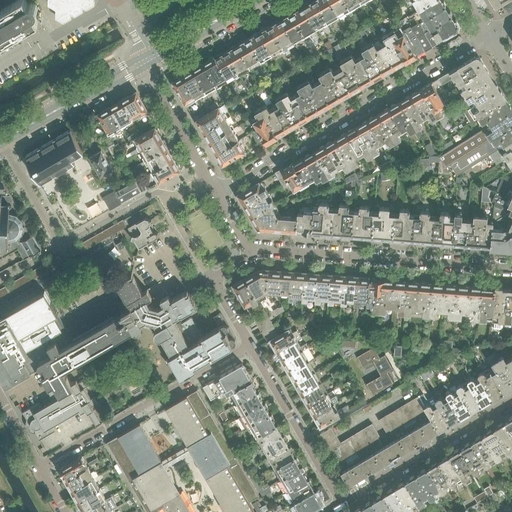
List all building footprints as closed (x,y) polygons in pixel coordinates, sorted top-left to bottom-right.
[(0,44),(29,27),(38,22),(34,15),(36,13),(37,11),(38,9),(37,7),(36,4),(35,3),(33,2),(30,2),(28,3),(25,0),(16,0),(0,9),(0,44)] [(328,25),(313,0),(309,3),(307,3),(304,5),(303,6),(302,7),(315,30),(323,26),(324,28),(328,25)] [(338,17),(328,0),(313,0),(328,25),(332,22),(331,21),(338,17)] [(353,15),(350,10),(343,0),(328,0),(338,17),(345,13),(349,17),(350,16),(354,23),(356,22),(353,15)] [(361,3),(358,0),(343,0),(350,10),(361,3)] [(417,24),(446,7),(445,5),(446,4),(444,1),(442,1),(441,0),(434,0),(417,10),(407,16),(410,20),(414,18),(417,24)] [(411,0),(417,10),(434,0),(411,0)] [(315,30),(302,7),(301,7),(300,7),(297,9),(296,10),(291,13),(306,38),(310,35),(309,34),(315,30)] [(430,30),(452,17),(451,15),(452,13),(451,11),(449,10),(448,11),(446,7),(417,24),(418,25),(419,24),(425,33),(430,30)] [(306,38),(291,13),(287,15),(285,16),(282,17),(281,19),(280,19),(294,42),(300,39),(302,40),(306,38)] [(456,28),(460,26),(456,20),(454,21),(452,17),(430,30),(425,33),(424,34),(432,47),(439,43),(437,40),(441,37),(442,39),(445,40),(457,33),(457,30),(456,28)] [(294,42),(280,19),(280,20),(278,20),(275,22),(274,23),(269,26),(284,51),(288,48),(287,46),(294,42)] [(432,47),(424,34),(423,32),(422,33),(418,25),(417,24),(411,28),(410,27),(403,31),(417,56),(432,47)] [(284,51),(269,26),(265,28),(263,29),(260,30),(259,31),(258,32),(272,55),(279,51),(280,53),(284,51)] [(417,56),(403,31),(402,32),(401,30),(396,33),(395,31),(389,34),(405,61),(406,62),(417,56)] [(272,55),(258,32),(258,33),(256,33),(253,34),(252,36),(247,39),(262,64),(266,61),(265,59),(272,55)] [(405,61),(389,34),(378,41),(381,44),(395,68),(395,67),(397,67),(400,66),(400,64),(405,61)] [(262,64),(247,39),(243,41),(241,41),(238,43),(238,44),(236,45),(250,68),(257,64),(258,66),(262,64)] [(384,73),(368,45),(368,46),(364,40),(359,44),(362,50),(361,50),(364,54),(359,57),(373,80),(373,79),(375,80),(378,78),(379,76),(384,73)] [(395,68),(381,44),(376,47),(373,43),(368,45),(384,73),(388,71),(390,71),(393,70),(394,68),(395,68)] [(250,68),(236,45),(234,45),(231,47),(230,48),(225,51),(240,76),(244,74),(243,72),(250,68)] [(336,51),(334,47),(327,50),(329,55),(336,51)] [(240,76),(225,51),(221,54),(219,54),(216,56),(216,57),(215,57),(228,81),(235,77),(236,79),(240,76)] [(373,80),(359,57),(354,60),(352,56),(346,59),(361,86),(367,83),(369,84),(372,82),(372,80),(373,80)] [(228,81),(215,57),(214,57),(211,57),(209,58),(208,61),(203,64),(217,87),(227,80),(228,81)] [(321,65),(316,57),(311,59),(316,68),(321,65)] [(459,85),(486,68),(485,66),(480,58),(475,57),(438,78),(443,85),(454,78),(459,85)] [(361,86),(346,59),(340,63),(342,67),(338,69),(352,93),(352,92),(354,92),(357,91),(358,89),(361,86)] [(211,90),(217,87),(203,64),(201,63),(198,65),(197,67),(193,70),(206,93),(211,90)] [(352,93),(338,69),(333,72),(331,68),(318,75),(321,79),(312,85),(309,81),(304,84),(320,111),(324,108),(326,109),(329,107),(329,105),(330,105),(331,104),(333,105),(336,103),(336,101),(345,96),(347,96),(350,95),(351,93),(352,93)] [(465,96),(491,79),(489,75),(489,73),(486,68),(459,85),(459,86),(464,83),(466,87),(461,90),(465,96)] [(206,93),(193,70),(189,72),(186,71),(183,73),(183,75),(182,76),(195,99),(206,93)] [(195,99),(182,76),(179,78),(177,77),(174,79),(173,81),(172,82),(186,105),(187,105),(187,104),(195,99)] [(445,90),(443,85),(438,78),(432,82),(439,94),(445,90)] [(477,104),(499,90),(498,90),(498,87),(497,84),(495,84),(491,79),(465,96),(456,101),(463,112),(472,107),(477,104)] [(247,89),(243,82),(242,80),(240,81),(248,95),(250,93),(247,89)] [(446,105),(443,100),(441,97),(439,94),(432,82),(421,88),(421,90),(438,117),(437,117),(442,125),(442,124),(445,128),(446,125),(447,122),(447,117),(446,115),(442,107),(446,105)] [(320,111),(304,84),(297,88),(299,92),(295,94),(309,118),(309,117),(311,117),(314,116),(315,114),(320,111)] [(229,102),(225,94),(224,94),(220,87),(218,89),(222,95),(222,96),(227,103),(229,102)] [(438,117),(421,90),(417,92),(415,92),(412,94),(411,96),(411,95),(424,118),(429,115),(432,120),(437,117),(438,117)] [(478,117),(505,101),(503,98),(504,96),(501,91),(499,91),(499,90),(477,104),(479,108),(475,111),(472,107),(463,112),(456,117),(461,124),(477,115),(478,117)] [(148,112),(136,91),(122,100),(133,120),(146,112),(147,113),(148,112)] [(309,118),(295,94),(290,97),(288,93),(282,97),(298,124),(302,121),(304,121),(307,120),(308,117),(309,118)] [(424,118),(411,95),(411,96),(408,96),(405,97),(405,99),(400,102),(416,130),(419,128),(421,126),(418,121),(424,118)] [(298,124),(282,97),(276,100),(278,104),(274,106),(288,130),(288,129),(290,130),(293,128),(293,126),(298,124)] [(133,120),(122,100),(109,107),(121,127),(122,129),(120,130),(124,137),(127,135),(124,131),(136,124),(133,120)] [(485,128),(511,110),(511,108),(510,105),(508,105),(505,101),(478,117),(485,128)] [(416,130),(400,102),(396,105),(394,104),(391,106),(390,108),(389,108),(402,131),(408,127),(411,133),(416,130)] [(203,131),(225,118),(218,106),(215,108),(211,110),(200,117),(198,115),(193,118),(194,119),(197,120),(197,121),(197,123),(198,126),(200,127),(203,131)] [(288,130),(274,106),(269,109),(267,106),(261,109),(277,136),(281,133),(283,134),(286,132),(287,130),(288,130)] [(121,127),(109,107),(96,115),(97,117),(98,116),(108,134),(121,127)] [(402,131),(389,108),(389,109),(387,108),(384,110),(383,112),(379,115),(395,142),(400,139),(397,134),(402,131)] [(277,136),(261,109),(254,113),(257,117),(251,120),(257,129),(264,140),(266,144),(278,137),(277,136)] [(483,144),(511,125),(511,111),(511,110),(485,128),(450,150),(445,153),(439,156),(439,157),(441,160),(446,167),(450,164),(483,144)] [(395,142),(379,115),(374,117),(372,117),(369,119),(369,121),(368,120),(381,143),(386,140),(389,145),(395,142)] [(210,143),(232,129),(225,118),(203,131),(204,132),(203,134),(204,137),(207,138),(210,143)] [(381,143),(368,120),(368,121),(366,121),(363,122),(362,124),(357,127),(373,154),(379,151),(376,146),(381,143)] [(492,153),(511,139),(511,125),(483,144),(450,164),(457,175),(463,171),(470,167),(492,153)] [(161,138),(159,134),(160,131),(158,128),(155,128),(155,127),(146,132),(142,135),(134,139),(140,150),(161,138)] [(373,154),(357,127),(353,130),(351,129),(348,131),(347,133),(360,155),(365,152),(368,157),(373,154)] [(216,154),(239,141),(232,129),(210,143),(212,147),(212,149),(213,152),(216,153),(216,154)] [(264,140),(257,129),(251,133),(258,144),(264,140)] [(72,159),(83,152),(70,130),(24,156),(40,184),(75,164),(72,159)] [(134,139),(142,135),(139,131),(127,138),(130,142),(134,139)] [(360,155),(347,133),(346,134),(344,133),(341,135),(341,137),(336,140),(352,167),(357,164),(354,159),(360,155)] [(117,149),(130,142),(127,138),(120,143),(119,141),(114,144),(117,149)] [(146,161),(167,148),(165,144),(166,142),(164,139),(162,138),(161,138),(140,150),(146,161)] [(506,159),(511,155),(511,139),(492,153),(490,154),(496,165),(506,159)] [(352,167),(336,140),(331,142),(329,142),(326,143),(326,146),(325,145),(338,168),(343,165),(346,170),(352,167)] [(243,155),(244,152),(245,151),(239,141),(216,154),(219,158),(218,160),(220,163),(222,164),(223,165),(238,156),(240,156),(243,155)] [(424,145),(430,156),(435,153),(430,142),(424,145)] [(117,149),(114,144),(108,147),(114,158),(120,154),(117,149)] [(446,144),(441,147),(445,153),(450,150),(446,144)] [(338,168),(325,145),(325,146),(323,146),(320,147),(319,149),(315,152),(328,176),(334,173),(333,171),(338,168)] [(152,171),(174,159),(174,156),(173,154),(170,153),(167,148),(146,161),(152,171)] [(113,170),(101,150),(91,155),(90,156),(90,157),(100,176),(101,176),(105,174),(113,170)] [(328,176),(315,152),(310,155),(308,154),(305,156),(304,158),(314,177),(316,180),(322,177),(323,179),(328,176)] [(314,177),(304,158),(303,159),(301,158),(298,160),(298,162),(294,164),(293,163),(282,169),(290,184),(293,189),(314,177)] [(158,183),(179,171),(180,170),(180,167),(179,164),(176,164),(174,159),(152,171),(151,172),(158,183)] [(390,160),(380,165),(383,170),(385,169),(392,165),(393,164),(390,160)] [(450,174),(446,167),(441,160),(439,162),(438,162),(438,164),(438,174),(450,174)] [(470,167),(463,171),(463,172),(465,175),(473,170),(470,167)] [(290,184),(282,169),(276,173),(282,184),(284,187),(290,184)] [(388,171),(380,173),(381,181),(390,179),(388,171)] [(511,182),(511,176),(510,177),(508,172),(500,177),(511,182)] [(147,189),(141,178),(140,177),(134,180),(137,186),(141,192),(147,189)] [(511,182),(500,177),(501,180),(497,190),(511,197),(511,182)] [(26,224),(24,218),(23,216),(19,212),(17,211),(18,207),(2,179),(0,179),(0,257),(18,248),(24,259),(42,249),(29,226),(26,226),(26,224)] [(245,207),(268,193),(261,181),(238,195),(245,207)] [(122,204),(141,192),(137,186),(123,195),(118,197),(122,203),(122,204)] [(511,197),(497,190),(496,192),(498,192),(495,199),(498,200),(496,205),(511,212),(511,197)] [(251,218),(275,204),(268,193),(245,207),(251,218)] [(122,203),(118,197),(117,196),(106,202),(110,210),(122,203)] [(331,234),(333,208),(328,207),(329,203),(319,203),(319,207),(313,206),(313,210),(312,233),(331,234)] [(279,220),(283,215),(280,215),(278,211),(279,211),(275,204),(251,218),(258,229),(272,230),(273,223),(276,220),(279,220)] [(351,236),(353,209),(349,209),(349,205),(339,204),(339,208),(333,208),(331,234),(351,236)] [(511,212),(496,205),(495,207),(494,206),(493,222),(491,247),(511,248),(511,212)] [(372,238),(374,211),(369,211),(369,206),(359,206),(359,210),(353,209),(351,236),(372,238)] [(392,239),(394,213),(389,212),(389,208),(379,207),(379,211),(374,211),(372,238),(392,239)] [(312,233),(313,210),(304,209),(304,211),(303,213),(297,213),(297,218),(296,232),(312,233)] [(412,241),(414,214),(409,214),(410,209),(400,209),(399,213),(394,213),(392,239),(412,241)] [(432,242),(434,216),(429,215),(430,211),(420,210),(420,215),(414,214),(412,241),(432,242)] [(450,244),(452,217),(450,217),(450,213),(440,212),(440,216),(434,216),(432,242),(450,244)] [(465,245),(467,220),(462,219),(462,214),(455,213),(454,217),(452,217),(450,244),(454,244),(453,243),(453,242),(458,243),(460,244),(465,245)] [(296,232),(297,218),(285,217),(284,215),(283,215),(279,220),(276,220),(273,223),(272,230),(296,232)] [(478,244),(480,215),(473,215),(473,220),(467,220),(465,245),(471,245),(473,244),(478,244)] [(491,247),(493,222),(487,222),(487,216),(480,215),(478,244),(484,245),(485,246),(491,247)] [(157,233),(157,232),(155,232),(154,232),(150,225),(151,219),(145,217),(145,218),(131,226),(128,227),(132,235),(131,238),(135,239),(139,247),(140,247),(156,237),(158,236),(158,235),(158,233),(158,232),(157,233)] [(127,226),(123,220),(116,224),(119,230),(127,226)] [(126,247),(123,242),(118,245),(121,250),(126,247)] [(267,291),(268,270),(260,269),(245,278),(258,301),(265,297),(263,293),(267,291)] [(290,293),(292,271),(268,270),(267,291),(290,293)] [(302,299),(304,272),(292,271),(290,293),(289,298),(302,299)] [(315,300),(318,273),(304,272),(302,299),(315,300)] [(0,378),(5,388),(11,385),(19,380),(31,374),(30,372),(38,367),(39,367),(40,369),(43,373),(40,375),(47,387),(44,388),(52,402),(43,407),(39,402),(23,412),(27,419),(26,420),(26,423),(27,426),(28,428),(30,431),(32,432),(35,433),(39,440),(56,430),(53,425),(80,410),(81,413),(84,411),(86,410),(96,427),(102,423),(92,406),(98,403),(94,396),(91,398),(84,386),(87,384),(84,378),(77,381),(76,378),(71,381),(64,369),(68,367),(69,368),(70,367),(71,368),(72,367),(73,366),(73,364),(79,361),(80,362),(81,361),(81,362),(82,361),(84,360),(83,358),(89,355),(90,356),(92,355),(92,356),(93,355),(93,354),(94,354),(93,352),(100,348),(101,350),(103,349),(105,349),(104,348),(106,347),(105,346),(111,342),(112,343),(114,342),(114,343),(116,342),(115,341),(117,340),(116,339),(123,335),(123,337),(125,336),(126,336),(127,336),(127,335),(128,334),(127,333),(132,330),(134,331),(136,332),(138,332),(140,331),(141,330),(142,328),(142,326),(142,325),(142,324),(141,323),(146,321),(153,323),(155,327),(155,328),(154,329),(153,331),(153,333),(154,335),(155,336),(157,337),(159,338),(160,337),(164,343),(162,345),(163,346),(162,347),(163,348),(164,347),(165,349),(166,348),(170,355),(168,356),(167,358),(166,359),(167,361),(168,363),(169,364),(171,364),(173,363),(181,377),(196,369),(195,366),(199,364),(210,357),(211,358),(234,345),(235,344),(236,342),(237,340),(236,339),(229,326),(228,325),(227,324),(225,323),(223,324),(222,324),(206,334),(203,336),(192,316),(189,318),(179,324),(178,322),(176,318),(196,305),(188,291),(187,290),(172,299),(173,299),(172,300),(168,295),(160,299),(152,297),(147,289),(142,292),(141,291),(142,291),(132,274),(132,273),(129,275),(130,275),(129,275),(116,282),(116,283),(126,300),(127,300),(127,301),(126,302),(121,304),(119,305),(118,306),(70,334),(45,291),(6,313),(9,318),(6,320),(0,323),(0,378)] [(328,301),(330,274),(318,273),(315,300),(328,301)] [(341,302),(343,275),(330,274),(328,301),(341,302)] [(354,304),(356,277),(343,275),(341,302),(354,304)] [(367,305),(370,279),(370,278),(369,278),(356,277),(354,304),(367,305)] [(258,301),(245,278),(233,284),(247,308),(258,301)] [(379,311),(382,280),(377,280),(375,278),(372,278),(371,279),(370,279),(367,305),(374,305),(373,311),(379,311)] [(392,307),(394,280),(394,281),(392,279),(388,279),(387,280),(382,280),(379,311),(385,312),(386,306),(392,307)] [(404,313),(406,282),(402,282),(401,280),(396,280),(395,281),(394,280),(392,307),(399,307),(398,313),(404,313)] [(417,309),(419,282),(419,283),(418,281),(413,281),(412,282),(406,282),(404,313),(410,314),(411,308),(417,309)] [(429,315),(432,284),(427,283),(426,282),(421,282),(420,283),(419,282),(417,309),(424,309),(423,315),(429,315)] [(442,311),(445,284),(444,285),(443,283),(439,283),(437,284),(432,284),(429,315),(435,316),(436,310),(442,311)] [(455,317),(457,286),(452,285),(451,284),(447,284),(445,285),(445,284),(442,311),(449,311),(449,317),(455,317)] [(468,313),(470,286),(469,287),(468,285),(464,285),(462,286),(457,286),(455,317),(461,318),(462,312),(468,313)] [(480,319),(483,288),(477,287),(476,286),(472,286),(470,287),(470,286),(468,313),(473,313),(473,319),(480,319)] [(493,314),(495,288),(494,289),(493,287),(489,287),(487,288),(483,288),(480,319),(486,320),(487,314),(492,314),(493,314)] [(505,321),(507,290),(502,289),(501,288),(497,287),(495,289),(495,288),(493,314),(492,314),(492,322),(498,323),(499,321),(505,321)] [(269,319),(263,308),(258,311),(261,316),(255,319),(258,325),(269,319)] [(262,331),(273,324),(269,319),(258,325),(262,331)] [(265,336),(276,330),(273,324),(262,331),(265,336)] [(268,342),(289,329),(289,328),(288,328),(287,327),(277,332),(276,330),(265,336),(268,342)] [(497,342),(499,329),(492,328),(491,342),(497,342)] [(297,340),(301,337),(297,330),(292,333),(289,329),(268,342),(270,342),(273,347),(274,347),(277,351),(295,341),(297,340)] [(299,348),(295,341),(277,351),(277,352),(277,353),(279,357),(281,358),(283,362),(301,352),(309,347),(306,343),(299,348)] [(380,375),(366,383),(372,394),(394,382),(388,371),(393,368),(385,354),(380,357),(374,347),(357,357),(363,368),(373,362),(380,375)] [(290,373),(307,362),(301,352),(283,362),(283,364),(285,368),(287,368),(290,373)] [(450,356),(442,361),(445,367),(449,365),(449,366),(455,363),(450,356)] [(511,360),(511,359),(506,361),(503,356),(498,359),(511,383),(511,360)] [(511,386),(511,383),(498,359),(497,360),(491,363),(494,367),(489,370),(490,371),(503,393),(503,392),(505,393),(509,390),(509,388),(511,386)] [(314,373),(307,362),(290,373),(289,374),(292,379),(293,379),(296,384),(314,373)] [(231,393),(252,380),(252,379),(251,379),(251,378),(242,363),(203,385),(214,403),(231,393)] [(503,393),(490,371),(485,374),(484,372),(482,371),(479,373),(477,369),(476,369),(475,366),(473,367),(478,375),(478,376),(479,378),(491,399),(493,399),(492,398),(496,396),(497,396),(498,397),(501,395),(502,393),(503,393)] [(430,375),(427,370),(420,374),(423,380),(430,375)] [(302,394),(320,384),(314,373),(296,384),(295,385),(298,389),(299,390),(302,394)] [(491,399),(479,378),(474,380),(473,378),(471,378),(468,379),(465,373),(462,374),(467,382),(468,384),(481,406),(482,405),(486,402),(486,403),(488,403),(491,401),(491,399)] [(256,392),(254,388),(256,387),(252,380),(231,393),(237,404),(256,392)] [(481,406),(468,384),(464,387),(463,385),(460,384),(459,383),(457,382),(456,380),(453,382),(456,388),(457,391),(470,412),(471,411),(475,409),(477,409),(480,408),(481,406)] [(308,405),(326,394),(320,384),(302,394),(302,395),(302,396),(304,400),(305,400),(308,405)] [(470,412),(457,391),(453,393),(452,391),(450,390),(446,393),(445,395),(447,397),(459,418),(461,418),(460,417),(464,415),(465,415),(466,416),(470,414),(470,412)] [(243,415),(263,403),(260,399),(262,398),(259,392),(257,393),(256,392),(237,404),(240,409),(236,412),(239,417),(243,415)] [(332,405),(326,394),(308,405),(307,407),(310,411),(311,411),(314,416),(332,405)] [(259,496),(211,412),(200,418),(187,395),(166,408),(188,446),(192,443),(210,474),(206,476),(226,511),(254,511),(249,502),(259,496)] [(424,406),(418,396),(413,400),(420,412),(425,409),(424,406)] [(449,425),(436,403),(435,401),(435,400),(433,397),(427,400),(428,402),(429,401),(430,404),(428,403),(424,406),(425,409),(431,417),(438,430),(439,430),(443,428),(445,429),(448,427),(449,425)] [(459,418),(447,397),(442,399),(441,397),(439,397),(435,399),(435,400),(435,401),(436,403),(449,425),(450,424),(454,421),(454,422),(456,422),(459,420),(459,419),(459,418)] [(420,412),(413,400),(407,403),(414,415),(420,412)] [(250,425),(269,414),(266,409),(268,408),(265,403),(263,404),(263,403),(243,415),(250,425)] [(414,415),(407,403),(402,406),(409,418),(414,415)] [(320,426),(340,414),(350,409),(347,405),(341,408),(341,409),(338,411),(337,409),(335,410),(332,405),(314,416),(314,417),(316,422),(318,422),(320,426)] [(409,418),(402,406),(396,410),(403,422),(409,418)] [(394,439),(431,417),(425,409),(420,412),(414,415),(409,418),(403,422),(398,425),(392,428),(389,430),(391,435),(394,439)] [(403,422),(396,410),(391,413),(398,425),(403,422)] [(398,425),(391,413),(385,416),(392,428),(398,425)] [(256,436),(275,425),(273,420),(275,419),(272,414),(270,415),(269,414),(250,425),(256,436)] [(392,428),(385,416),(379,420),(386,432),(389,430),(392,428)] [(505,422),(503,423),(511,437),(511,416),(508,419),(509,420),(505,423),(505,422)] [(399,453),(438,430),(431,417),(394,439),(392,441),(399,453)] [(494,429),(492,429),(505,451),(511,459),(511,457),(511,437),(503,423),(503,422),(497,425),(498,427),(494,429)] [(176,494),(158,463),(162,461),(150,440),(140,423),(106,442),(146,511),(192,511),(180,491),(176,494)] [(379,436),(372,424),(372,423),(367,426),(374,439),(377,437),(379,436)] [(262,447),(282,436),(279,431),(281,430),(278,425),(276,426),(275,425),(256,436),(262,447)] [(374,439),(367,426),(361,430),(368,442),(374,439)] [(352,452),(345,439),(340,442),(331,427),(321,433),(319,434),(324,442),(337,461),(352,452)] [(482,435),(481,436),(495,457),(495,458),(495,459),(497,459),(501,457),(502,455),(501,453),(505,451),(492,429),(486,432),(487,433),(483,436),(482,435)] [(368,442),(361,430),(355,433),(363,446),(368,442)] [(363,446),(355,433),(350,436),(358,449),(363,446)] [(471,442),(470,443),(483,464),(484,464),(484,465),(487,466),(490,464),(491,462),(490,460),(495,458),(495,457),(481,436),(481,435),(475,438),(476,440),(472,442),(471,442)] [(269,458),(288,447),(285,442),(287,441),(284,436),(282,437),(282,436),(262,447),(269,458)] [(358,449),(350,436),(345,439),(352,452),(358,449)] [(342,471),(383,446),(380,442),(377,437),(374,439),(368,442),(363,446),(358,449),(352,452),(337,461),(342,471)] [(460,448),(459,449),(472,471),(473,472),(475,472),(480,470),(480,468),(479,467),(483,464),(470,443),(470,442),(464,445),(465,446),(461,449),(460,448)] [(349,483),(393,457),(385,445),(383,446),(342,471),(349,483)] [(275,469),(294,457),(291,453),(293,452),(290,446),(288,447),(269,458),(275,469)] [(449,455),(448,456),(461,477),(462,479),(466,484),(471,481),(468,477),(469,475),(468,473),(472,471),(459,449),(459,448),(453,452),(454,453),(450,456),(449,455)] [(438,462),(437,462),(450,484),(451,485),(454,485),(457,484),(457,483),(457,482),(458,481),(457,480),(460,478),(461,477),(448,456),(448,455),(442,458),(443,459),(439,462),(438,462)] [(65,480),(88,467),(82,456),(59,469),(60,470),(59,472),(61,474),(62,475),(63,476),(65,480)] [(281,479),(300,468),(298,464),(300,462),(296,457),(294,458),(294,457),(275,469),(281,479)] [(428,469),(427,469),(440,490),(441,491),(443,492),(447,490),(447,487),(447,486),(446,486),(450,484),(437,462),(431,465),(432,466),(428,469)] [(71,490),(94,477),(98,475),(96,472),(93,471),(91,472),(88,467),(65,480),(66,481),(65,483),(67,485),(68,485),(71,490)] [(285,492),(307,479),(304,475),(306,474),(302,467),(300,468),(281,479),(281,480),(279,481),(285,492)] [(421,473),(417,475),(429,497),(430,498),(432,499),(436,497),(436,494),(435,493),(440,490),(427,469),(428,469),(427,468),(426,469),(426,468),(425,469),(420,471),(421,473)] [(406,482),(405,482),(418,504),(418,505),(420,505),(424,503),(425,501),(424,500),(429,497),(417,475),(416,475),(415,476),(415,475),(409,478),(410,479),(406,482)] [(77,501),(100,488),(94,477),(71,490),(72,492),(71,493),(73,496),(74,496),(77,501)] [(256,477),(252,479),(262,496),(266,494),(264,490),(261,486),(256,477)] [(292,504),(314,491),(311,486),(313,485),(310,479),(308,481),(307,479),(285,492),(292,504)] [(399,486),(395,488),(407,510),(408,511),(410,511),(413,510),(414,508),(413,506),(418,504),(405,482),(406,482),(405,481),(404,482),(403,481),(398,485),(399,486)] [(274,498),(271,493),(272,492),(269,486),(264,490),(266,494),(267,496),(268,498),(270,500),(274,498)] [(83,511),(106,499),(100,488),(77,501),(78,502),(77,504),(79,506),(81,507),(83,511)] [(388,492),(384,495),(393,511),(403,511),(406,511),(407,510),(395,488),(394,488),(393,489),(392,488),(387,491),(388,492)] [(305,511),(322,502),(319,497),(320,497),(316,491),(314,492),(314,491),(292,504),(297,511),(305,511)] [(377,499),(373,502),(378,511),(393,511),(384,495),(383,494),(382,495),(381,495),(376,498),(377,499)] [(107,511),(112,509),(106,499),(83,511),(107,511)] [(284,511),(283,509),(280,504),(274,508),(269,511),(265,504),(262,506),(260,502),(257,504),(256,501),(252,503),(257,511),(260,511),(262,511),(284,511)] [(362,508),(361,509),(363,511),(378,511),(373,502),(372,501),(371,502),(370,501),(365,504),(366,506),(362,508)]
